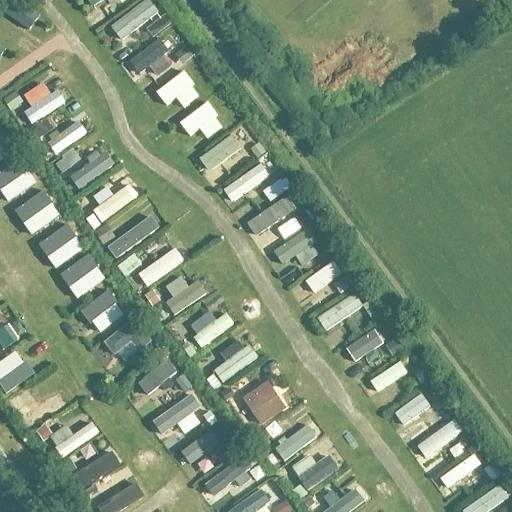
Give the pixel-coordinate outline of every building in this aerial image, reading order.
[(89,0),(98,11),(111,0),(89,0)] [(128,46),(164,11),(152,0),(149,0),(115,33),(128,46)] [(0,52),(21,37),(9,21),(0,27),(0,52)] [(171,65),(172,67),(184,60),(170,37),(141,55),(154,75),(171,65)] [(34,59),(7,77),(16,89),(42,71),(34,59)] [(157,85),(166,107),(185,100),(186,103),(202,97),(193,72),(157,85)] [(31,127),(69,106),(60,91),(23,112),(31,127)] [(191,127),(213,111),(206,101),(184,117),(191,127)] [(79,123),(50,145),(60,158),(90,136),(79,123)] [(211,175),(246,154),(235,135),(200,156),(211,175)] [(105,160),(70,179),(77,193),(113,173),(105,160)] [(238,206),(273,179),(259,161),(224,187),(238,206)] [(0,172),(0,193),(11,205),(33,184),(12,162),(0,172)] [(132,187),(95,213),(102,224),(139,198),(132,187)] [(34,200),(16,213),(21,220),(40,208),(34,200)] [(281,201),(251,224),(262,237),(291,215),(281,201)] [(32,229),(49,216),(43,207),(25,221),(32,229)] [(43,263),(75,235),(64,223),(32,250),(43,263)] [(282,267),(321,242),(312,228),(273,253),(282,267)] [(177,248),(140,273),(149,286),(186,260),(177,248)] [(85,256),(55,284),(66,296),(96,267),(85,256)] [(318,296),(347,279),(337,262),(308,279),(318,296)] [(88,331),(120,304),(109,292),(77,318),(88,331)] [(329,333),(368,312),(359,297),(321,318),(329,333)] [(383,304),(369,312),(375,323),(389,316),(383,304)] [(153,347),(134,324),(104,348),(115,361),(131,348),(139,357),(153,347)] [(352,347),(363,360),(390,337),(379,324),(352,347)] [(177,345),(190,341),(184,327),(172,332),(177,345)] [(16,328),(0,338),(0,359),(26,343),(16,328)] [(220,386),(260,357),(248,341),(209,370),(220,386)] [(0,379),(8,395),(48,376),(41,360),(0,379)] [(142,403),(179,375),(167,360),(130,387),(142,403)] [(403,362),(372,382),(381,396),(412,376),(403,362)] [(251,416),(277,392),(264,378),(239,402),(251,416)] [(43,403),(40,397),(26,405),(40,428),(72,409),(61,391),(43,403)] [(403,427),(435,409),(427,394),(394,412),(403,427)] [(213,427),(190,397),(162,418),(171,431),(188,419),(201,435),(213,427)] [(418,446),(431,462),(468,434),(455,418),(418,446)] [(311,427),(276,445),(285,461),(320,442),(311,427)] [(451,489),(482,463),(471,450),(440,476),(451,489)] [(318,488),(342,472),(332,456),(308,473),(318,488)] [(235,475),(240,483),(257,471),(247,457),(207,484),(212,491),(235,475)] [(219,499),(239,483),(234,477),(214,493),(219,499)] [(467,511),(495,511),(511,499),(498,481),(463,507),(467,511)] [(108,491),(104,484),(93,490),(102,507),(94,511),(122,511),(141,502),(133,489),(123,495),(117,485),(108,491)] [(261,491),(232,510),(233,511),(258,511),(270,505),(261,491)] [(339,501),(336,492),(320,499),(325,511),(350,511),(368,504),(362,491),(339,501)]
